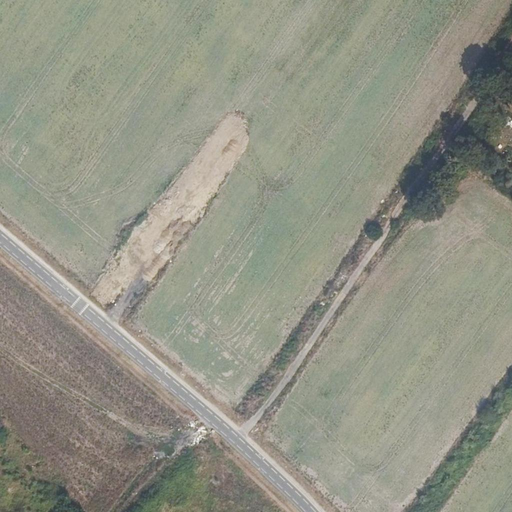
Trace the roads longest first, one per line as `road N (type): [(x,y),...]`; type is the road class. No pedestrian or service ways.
road 1 (track): [(511,47),(235,440)]
road 2 (residential): [(0,237),(309,511)]
